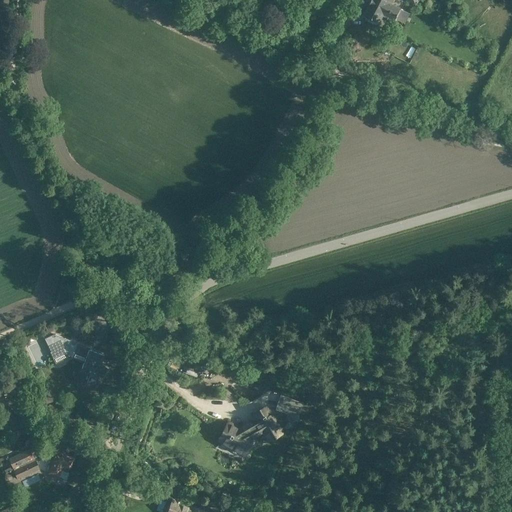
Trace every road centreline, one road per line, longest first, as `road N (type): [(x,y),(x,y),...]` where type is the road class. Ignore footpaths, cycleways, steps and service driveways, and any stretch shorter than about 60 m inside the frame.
road 1 (unclassified): [(198,287),(511,192)]
road 2 (track): [(351,85),(251,228),(211,246),(195,262),(192,282)]
road 3 (track): [(379,511),(460,358),(485,330),(508,320)]
road 4 (track): [(16,0),(12,91),(71,209)]
road 5 (track): [(192,282),(121,289),(0,339)]
road 6 (residential): [(91,511),(157,337)]
road 7 (track): [(351,85),(189,0)]
road 8 (track): [(511,140),(418,115),(351,85)]
road 9 (track): [(71,209),(149,327)]
